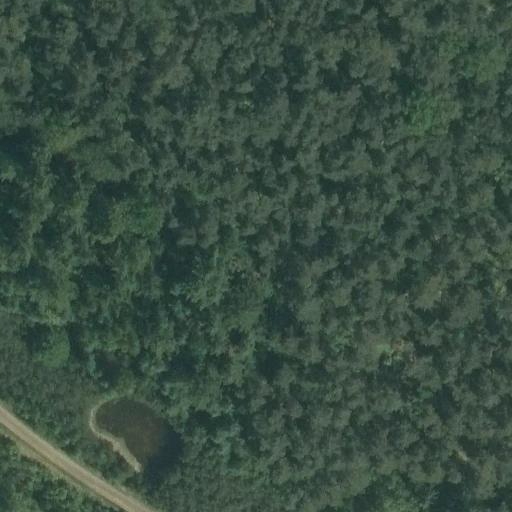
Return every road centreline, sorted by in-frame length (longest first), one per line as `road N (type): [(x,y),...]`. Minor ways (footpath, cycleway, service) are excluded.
road 1 (unknown): [(0,144),(91,174),(293,308),(317,312),(354,298),(511,172)]
road 2 (track): [(0,430),(124,511)]
